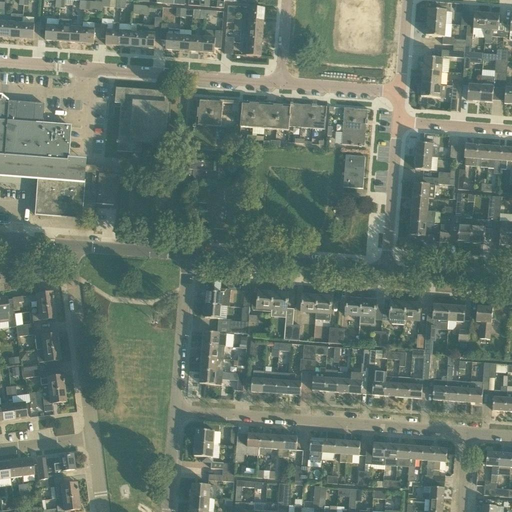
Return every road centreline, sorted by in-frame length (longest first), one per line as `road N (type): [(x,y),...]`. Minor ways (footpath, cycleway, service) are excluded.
road 1 (residential): [(284,84),(0,63)]
road 2 (residential): [(458,435),(177,414)]
road 3 (residential): [(186,254),(385,269)]
road 4 (residential): [(86,439),(66,245)]
road 5 (residential): [(177,414),(186,254)]
road 6 (residential): [(385,269),(399,113)]
road 7 (residential): [(385,269),(511,281)]
road 8 (residential): [(66,245),(186,254)]
